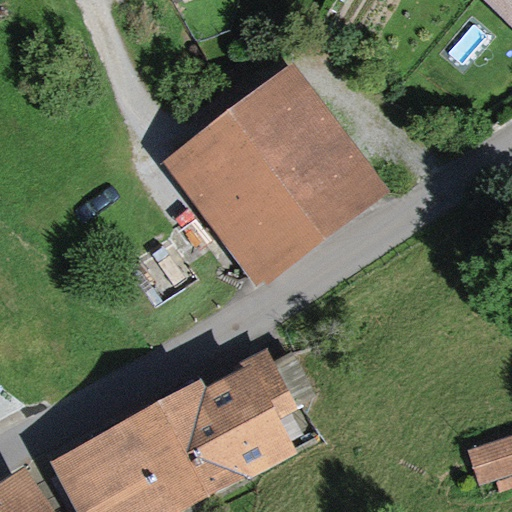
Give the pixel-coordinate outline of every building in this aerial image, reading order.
[(511,0),(484,0),(511,25),(511,0)] [(251,296),(381,198),(282,70),(153,169),(251,296)] [(298,407),(296,404),(316,394),(292,349),(272,359),(265,346),(235,363),(238,368),(208,384),(203,372),(130,411),(182,508),(296,447),(280,417),(298,407)] [(174,511),(182,508),(130,411),(50,454),(80,511),(174,511)] [(511,487),(511,433),(466,449),(478,485),(495,480),(499,492),(511,487)] [(0,511),(56,511),(24,463),(0,478),(0,511)]
